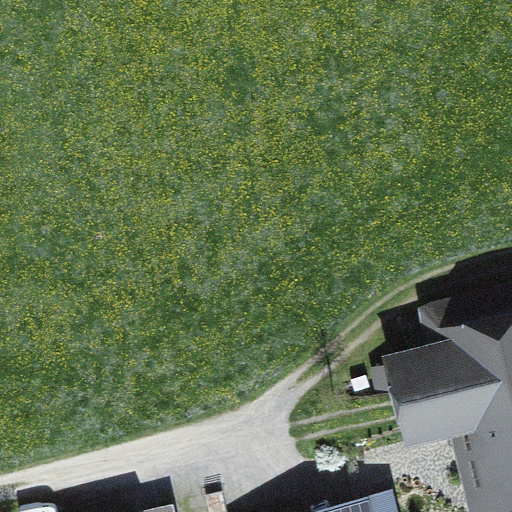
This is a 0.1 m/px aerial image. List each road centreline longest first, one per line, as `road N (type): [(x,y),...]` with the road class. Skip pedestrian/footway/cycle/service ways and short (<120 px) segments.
road 1 (track): [(0,496),(262,438),(289,479),(318,501)]
road 2 (track): [(262,438),(317,375),(405,303),(511,272)]
